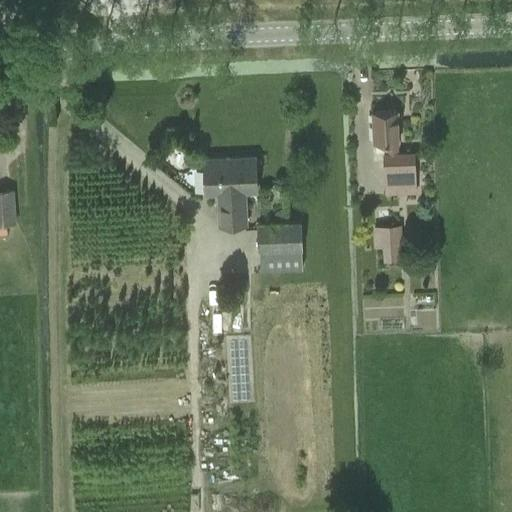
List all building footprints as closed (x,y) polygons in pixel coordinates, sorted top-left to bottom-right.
[(372,112),(373,142),(387,141),(387,151),(384,151),(385,181),(416,180),(415,151),(397,152),(397,141),(399,140),(397,111),(372,112)] [(205,193),(217,193),(219,225),(248,224),(247,191),(257,191),(255,156),(203,159),(205,193)] [(0,235),(8,235),(7,223),(16,223),(14,188),(0,189),(0,235)] [(258,250),(260,250),(261,269),(303,268),(302,248),(303,248),(302,219),(256,221),(258,250)] [(383,257),(402,256),(400,225),(372,227),(373,244),(382,244),(383,257)]
